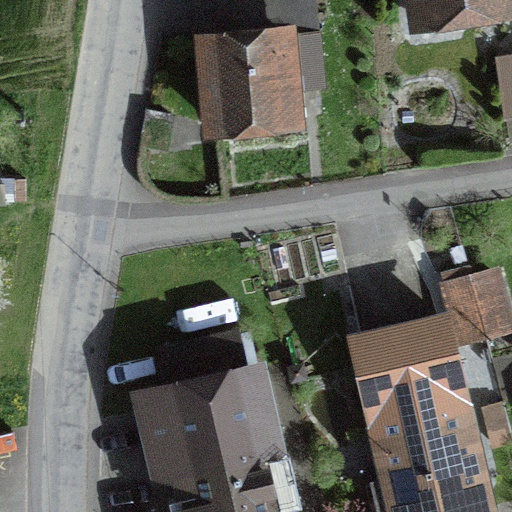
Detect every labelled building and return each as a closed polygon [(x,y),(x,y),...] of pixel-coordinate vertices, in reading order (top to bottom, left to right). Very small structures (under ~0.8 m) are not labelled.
[(213,125),(294,117),(286,31),(317,31),(314,0),(222,0),(226,37),(205,39),(213,125)] [(511,6),(511,0),(415,0),(417,5),(451,0),(457,0),(460,14),(511,6)] [(471,280),(484,329),(509,322),(496,273),(471,280)] [(484,329),(471,280),(446,286),(460,336),(484,329)] [(374,481),(381,511),(426,511),(478,500),(463,430),(469,429),(443,316),(358,335),(383,447),(388,446),(395,476),(374,481)] [(281,511),(248,368),(238,371),(230,334),(166,349),(174,385),(164,388),(191,503),(182,505),(183,511),(281,511)]
